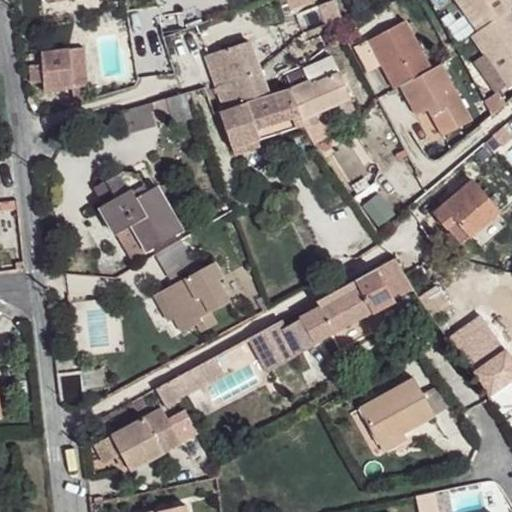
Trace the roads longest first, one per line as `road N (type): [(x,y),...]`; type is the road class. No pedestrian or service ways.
road 1 (unknown): [(60,425),(396,237)]
road 2 (residential): [(40,276),(73,511)]
road 3 (residential): [(0,46),(40,276)]
road 4 (unknown): [(16,131),(141,98),(150,81),(143,33)]
